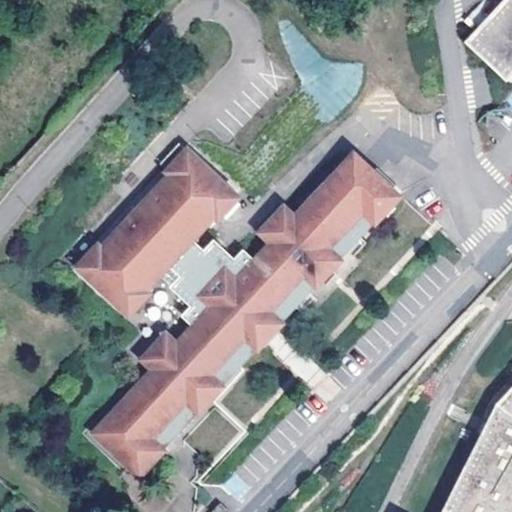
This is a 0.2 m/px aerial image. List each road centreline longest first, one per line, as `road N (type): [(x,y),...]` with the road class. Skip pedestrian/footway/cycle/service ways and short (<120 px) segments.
road 1 (unclassified): [(0,224),(194,11),(237,22),(247,55),(190,122)]
road 2 (unclassified): [(511,240),(255,511)]
